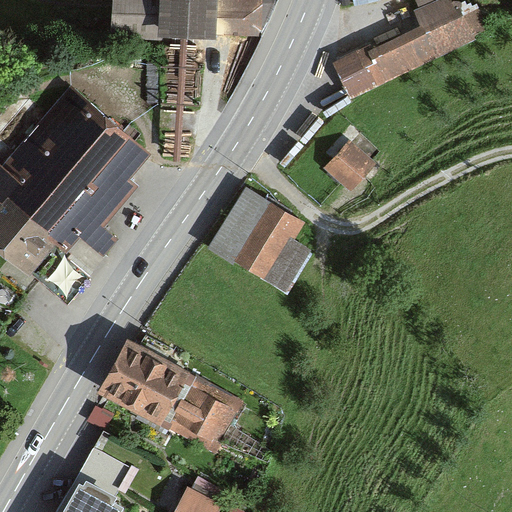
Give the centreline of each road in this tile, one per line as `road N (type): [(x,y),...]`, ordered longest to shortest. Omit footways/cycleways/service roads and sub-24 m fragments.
road 1 (primary): [(310,0),(237,144),(102,342),(3,511)]
road 2 (track): [(237,144),(308,211),(349,228),(511,151)]
